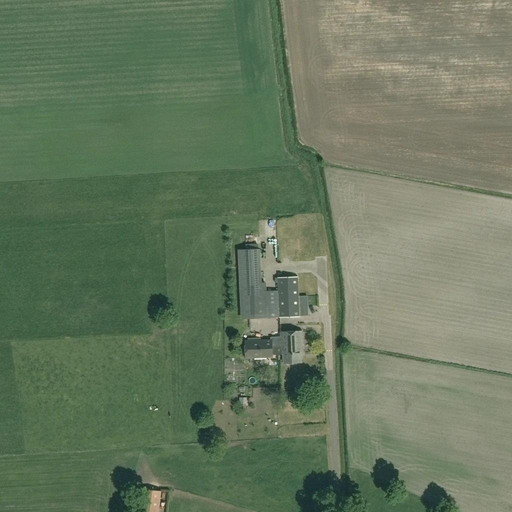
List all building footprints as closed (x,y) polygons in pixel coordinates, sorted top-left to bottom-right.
[(283,241),(284,262),(293,261),(293,249),(299,248),(299,240),(283,241)] [(261,283),(260,249),(238,250),(239,267),(241,309),(241,319),(267,318),(266,283),(261,283)] [(299,277),(279,277),(281,317),(301,317),(299,277)] [(313,340),(319,337),(315,330),(310,332),(313,340)] [(301,353),(303,353),(302,331),(280,332),(281,337),(278,337),(278,354),(283,354),(284,363),(302,362),(301,353)] [(246,358),(272,357),(272,355),(278,354),(278,337),(270,337),(271,341),(261,341),(261,338),(253,338),(253,341),(245,342),(246,358)] [(158,511),(161,491),(144,489),(141,511),(158,511)]
